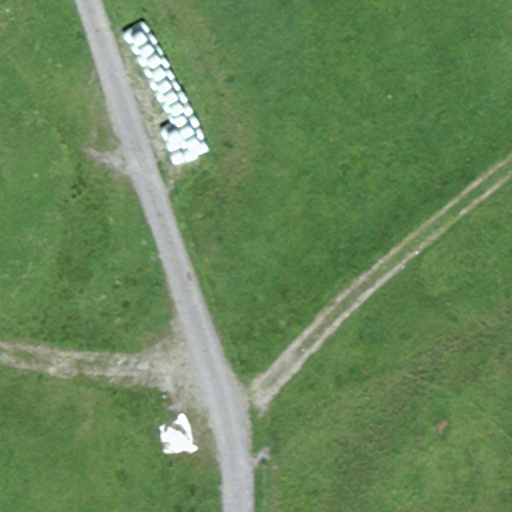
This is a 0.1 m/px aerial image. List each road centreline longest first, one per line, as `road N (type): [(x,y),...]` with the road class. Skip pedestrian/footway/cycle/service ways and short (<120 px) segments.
road 1 (track): [(86,0),(227,417),(242,511)]
road 2 (track): [(511,162),(227,417)]
